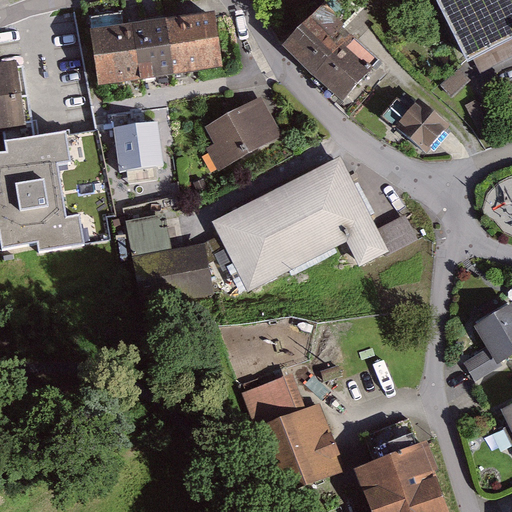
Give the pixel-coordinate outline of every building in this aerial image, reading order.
[(511,0),(435,0),(468,65),(511,42),(511,0)] [(383,61),(326,4),(286,44),(343,101),(383,61)] [(213,9),(88,29),(98,83),(222,62),(213,9)] [(16,69),(0,70),(0,135),(25,132),(16,69)] [(443,129),(408,96),(388,117),(423,150),(443,129)] [(261,103),(199,133),(219,172),(280,142),(261,103)] [(157,120),(107,125),(112,177),(162,172),(157,120)] [(70,168),(66,141),(6,149),(7,158),(0,159),(0,235),(2,235),(5,253),(39,248),(40,255),(82,249),(78,224),(64,226),(56,170),(70,168)] [(340,154),(209,217),(245,290),(345,242),(357,268),(388,253),(340,154)] [(168,210),(128,218),(146,305),(219,290),(209,241),(176,247),(168,210)] [(511,307),(479,327),(500,362),(511,354),(511,307)] [(314,402),(266,418),(290,490),(338,474),(314,402)] [(511,408),(493,417),(511,457),(511,408)] [(443,511),(423,454),(357,477),(369,511),(443,511)]
